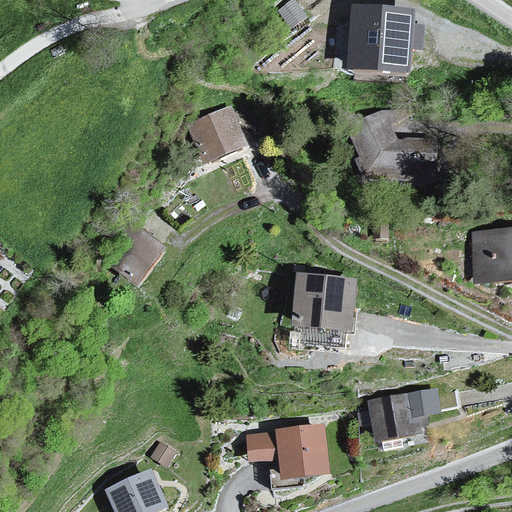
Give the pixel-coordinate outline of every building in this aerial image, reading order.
[(410,12),(356,8),(352,64),(407,67),(410,12)] [(179,128),(197,168),(240,154),(224,109),(179,128)] [(384,115),(343,132),(357,181),(424,187),(429,145),(391,144),(384,115)] [(121,226),(91,258),(122,288),(153,252),(121,226)] [(511,231),(476,234),(478,278),(511,275),(511,231)] [(353,283),(300,277),(295,321),(348,327),(353,283)] [(435,391),(371,402),(376,437),(419,430),(416,414),(438,410),(435,391)] [(322,427),(248,435),(251,460),(282,457),(284,476),(327,471),(322,427)] [(110,490),(119,511),(147,511),(164,504),(149,472),(110,490)]
